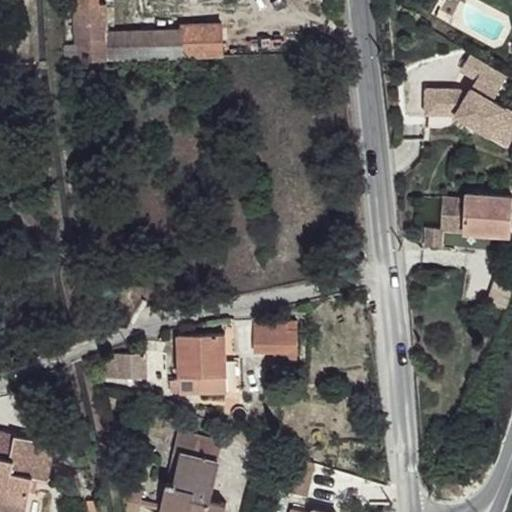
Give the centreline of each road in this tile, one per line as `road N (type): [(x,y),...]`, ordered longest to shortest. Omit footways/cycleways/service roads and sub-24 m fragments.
road 1 (residential): [(0,377),(200,306),(389,277)]
road 2 (residential): [(362,0),(389,277)]
road 3 (residential): [(389,277),(411,511)]
